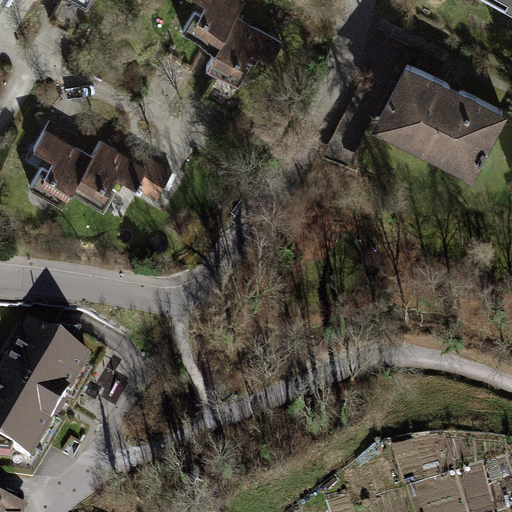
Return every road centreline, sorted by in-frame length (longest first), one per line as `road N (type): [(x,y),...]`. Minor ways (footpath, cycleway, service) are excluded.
road 1 (residential): [(0,276),(158,301),(202,291),(305,150),(365,0)]
road 2 (residential): [(218,152),(38,62)]
